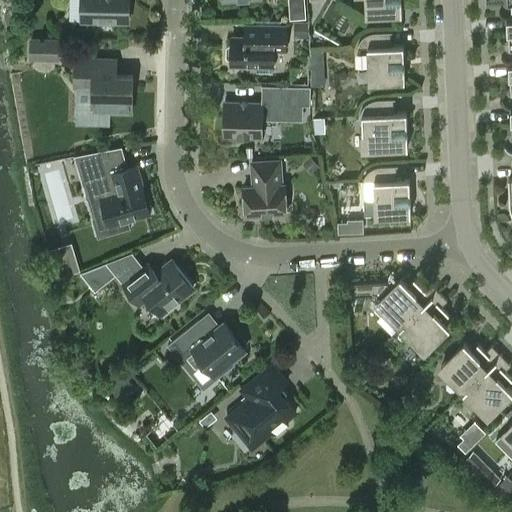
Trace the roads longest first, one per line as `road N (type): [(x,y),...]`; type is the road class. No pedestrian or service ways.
road 1 (residential): [(464,240),(248,256),(204,233),(176,186),(172,158),(174,0)]
road 2 (residential): [(464,240),(450,0)]
